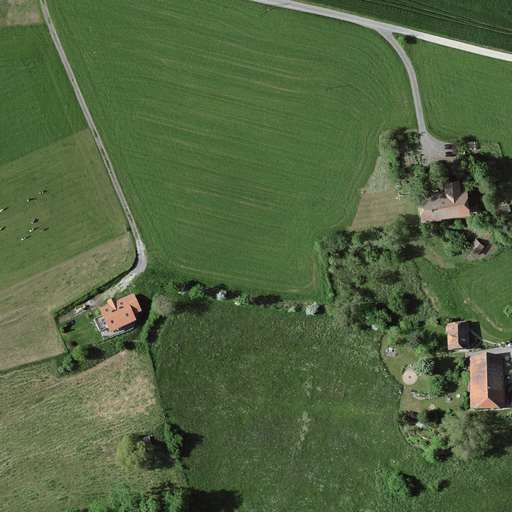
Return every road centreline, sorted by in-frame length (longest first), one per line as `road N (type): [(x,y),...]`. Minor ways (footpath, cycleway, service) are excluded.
road 1 (track): [(42,0),(142,257),(126,280),(83,305)]
road 2 (unclassified): [(261,0),(423,36)]
road 3 (track): [(424,138),(410,64),(382,26)]
